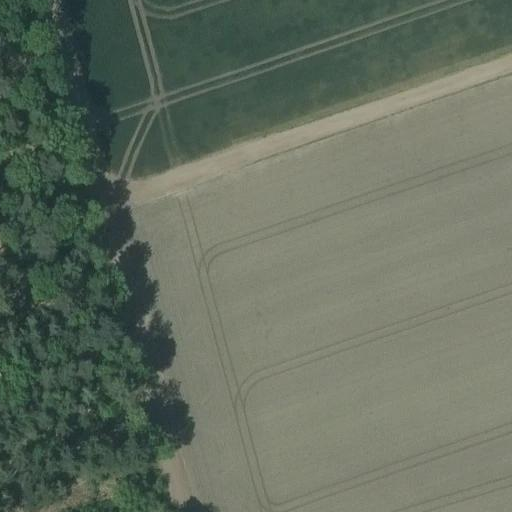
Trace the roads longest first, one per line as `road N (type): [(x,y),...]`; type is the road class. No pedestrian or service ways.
road 1 (track): [(511,64),(111,198),(55,0)]
road 2 (track): [(197,511),(111,198)]
